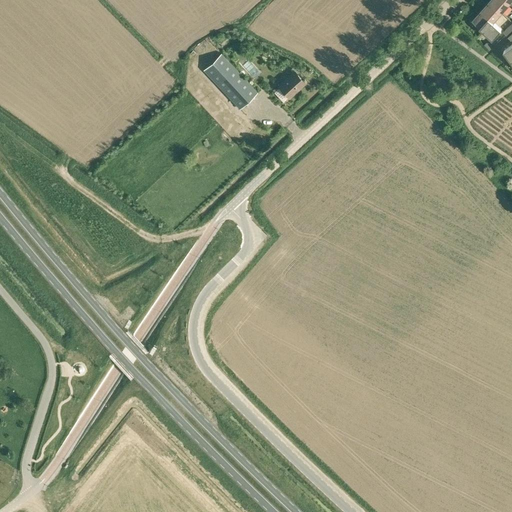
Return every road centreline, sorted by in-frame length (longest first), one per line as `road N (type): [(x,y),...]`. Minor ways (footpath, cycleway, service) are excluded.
road 1 (primary): [(296,511),(138,352),(0,195)]
road 2 (primary): [(0,216),(269,511)]
road 3 (unclassified): [(229,207),(252,240),(198,302),(196,351),(215,381),(349,511)]
road 4 (unclassified): [(229,207),(412,38)]
road 5 (track): [(34,489),(26,462),(51,357),(0,288)]
